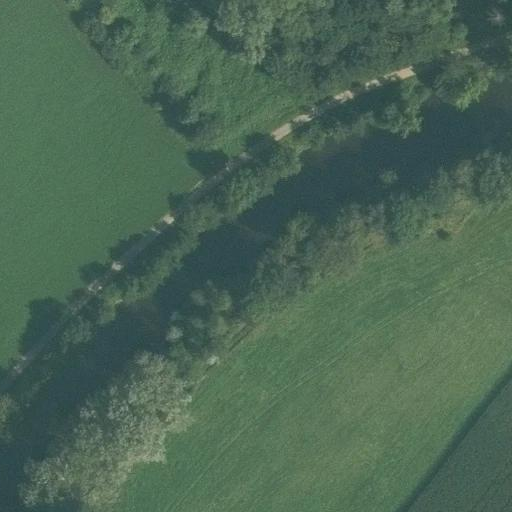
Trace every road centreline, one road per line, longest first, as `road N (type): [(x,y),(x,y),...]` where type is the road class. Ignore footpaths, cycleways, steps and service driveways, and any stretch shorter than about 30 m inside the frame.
road 1 (track): [(0,413),(146,263),(250,172),(379,98),(494,56)]
road 2 (track): [(94,511),(274,324),(335,271),(377,248),(444,247),(511,295)]
